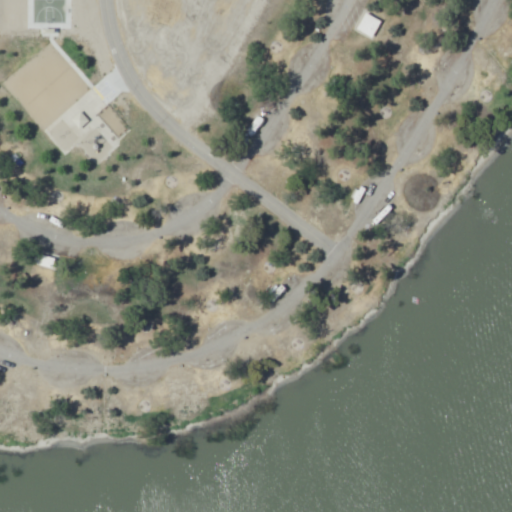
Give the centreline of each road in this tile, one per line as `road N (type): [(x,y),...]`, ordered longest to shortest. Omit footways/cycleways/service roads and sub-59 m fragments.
road 1 (residential): [(342,0),(306,79),(236,179),(153,237),(56,241),(0,206),(46,376),(134,382),(197,366),(292,303),(358,246),(436,131),(495,0)]
road 2 (residential): [(109,0),(115,55),(156,115),(337,257)]
